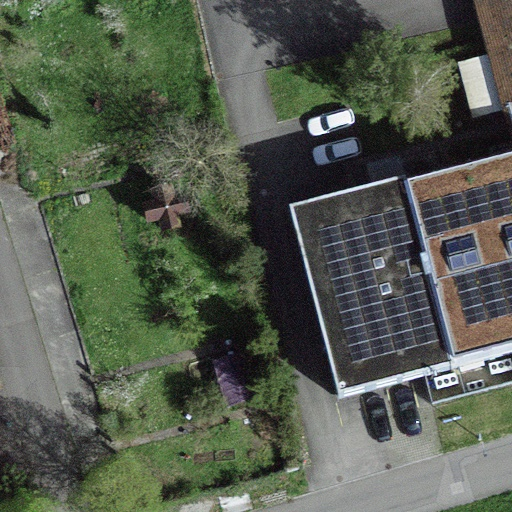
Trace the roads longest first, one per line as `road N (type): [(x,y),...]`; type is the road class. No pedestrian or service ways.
road 1 (residential): [(0,288),(69,511)]
road 2 (residential): [(339,511),(511,459)]
